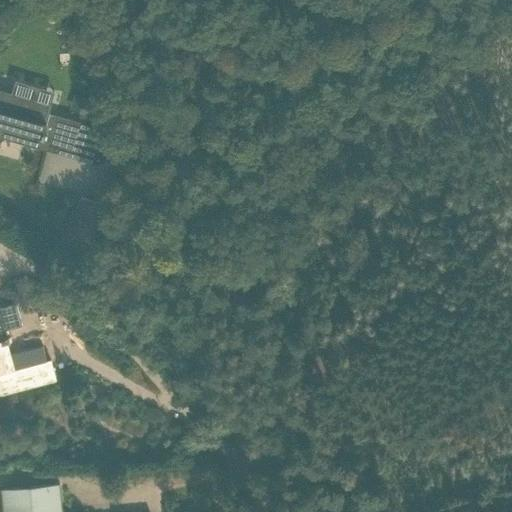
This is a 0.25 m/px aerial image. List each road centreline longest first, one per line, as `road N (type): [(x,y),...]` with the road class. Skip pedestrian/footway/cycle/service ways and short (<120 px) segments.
road 1 (unclassified): [(187,287),(393,134),(407,112),(411,79),(390,0)]
road 2 (unclassified): [(187,287),(99,0)]
road 3 (unclassified): [(283,511),(187,287)]
